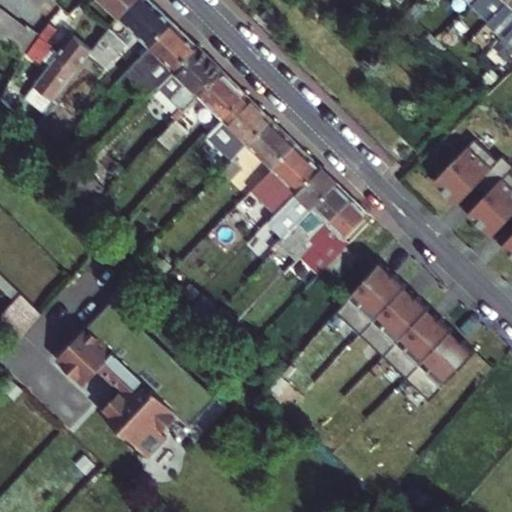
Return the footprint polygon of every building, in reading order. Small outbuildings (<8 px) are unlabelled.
[(57,0),(73,13),(83,1),(82,0),(57,0)] [(135,0),(103,0),(120,16),(135,0)] [(135,0),(120,16),(119,17),(149,46),(174,22),(151,0),(135,0)] [(490,19),(497,12),(507,0),(477,0),(473,4),(490,19)] [(505,35),(511,27),(511,0),(507,0),(497,12),(504,18),(497,26),(505,35)] [(26,26),(0,6),(0,39),(10,46),(13,42),(21,47),(26,51),(38,34),(27,25),(26,26)] [(199,46),(174,22),(149,46),(175,71),(199,46)] [(104,70),(125,44),(108,30),(92,50),(87,56),(104,70)] [(54,99),(87,56),(92,50),(74,35),(36,85),(54,99)] [(28,52),(26,51),(21,47),(17,54),(22,56),(2,99),(6,103),(11,107),(21,87),(20,86),(35,58),(42,62),(54,46),(40,36),(28,52)] [(199,46),(175,71),(160,87),(184,110),(188,105),(198,95),(222,69),(199,46)] [(150,66),(139,56),(116,82),(123,88),(131,79),(135,83),(150,66)] [(247,93),(222,69),(198,95),(223,119),(247,93)] [(116,82),(110,89),(117,95),(123,88),(116,82)] [(247,93),(223,119),(249,143),(273,118),(247,93)] [(196,113),(188,105),(184,110),(158,137),(170,148),(188,129),(185,125),(196,113)] [(273,118),(249,143),(273,167),(297,142),(273,118)] [(476,131),(430,181),(464,212),(510,162),(476,131)] [(297,142),(273,167),(298,191),(322,166),(297,142)] [(219,173),(239,153),(235,149),(229,155),(228,153),(224,157),(218,152),(205,165),(208,168),(204,172),(212,180),(219,173)] [(244,157),(239,153),(219,173),(227,181),(242,167),(238,163),(244,157)] [(511,163),(510,162),(464,212),(499,248),(511,234),(511,163)] [(298,191),(278,211),(270,220),(285,235),(338,182),(322,166),(298,191)] [(85,170),(77,179),(95,197),(103,188),(85,170)] [(338,182),(285,235),(281,240),(300,259),(302,256),(317,241),(322,236),(325,233),(322,229),(328,222),(353,196),(338,182)] [(317,241),(302,256),(320,274),(324,269),(327,266),(340,253),(347,245),(350,242),(375,217),(370,213),(353,196),(328,222),(322,229),(325,233),(322,236),(317,241)] [(270,220),(278,211),(269,202),(257,214),(267,223),(270,220)] [(511,234),(499,248),(511,259),(511,234)] [(259,260),(269,250),(262,243),(252,253),(259,260)] [(340,253),(327,266),(339,277),(359,257),(347,245),(340,253)] [(409,283),(382,260),(337,309),(361,332),(409,283)] [(337,284),(326,273),(319,280),(330,291),(337,284)] [(384,355),(431,305),(409,283),(361,332),(384,355)] [(26,338),(45,304),(19,289),(0,324),(26,338)] [(408,376),(454,328),(431,305),(384,355),(408,376)] [(212,316),(204,324),(220,340),(228,332),(212,316)] [(97,406),(148,454),(167,434),(161,429),(179,411),(160,393),(164,381),(148,366),(137,370),(88,324),(67,346),(95,372),(100,367),(122,389),(114,397),(110,393),(99,404),(97,406)] [(433,399),(480,352),(454,328),(408,376),(433,399)] [(58,357),(85,383),(95,372),(67,346),(58,357)]
